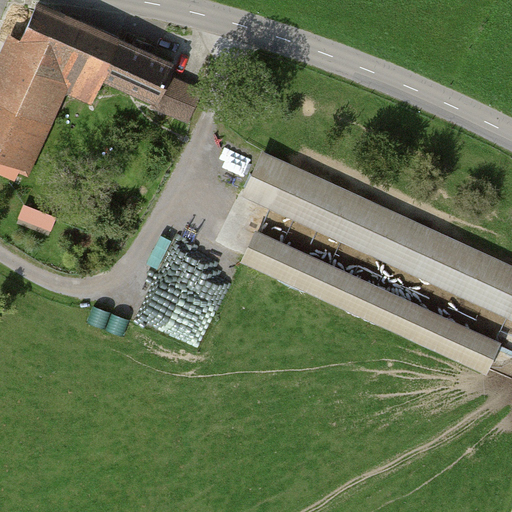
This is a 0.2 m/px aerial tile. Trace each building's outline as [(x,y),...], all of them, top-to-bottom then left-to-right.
[(94,28),(32,0),(28,0),(0,61),(0,144),(33,159),(94,28)] [(174,52),(118,26),(98,69),(155,95),(174,52)] [(511,268),(264,153),(246,191),(511,314),(511,268)] [(54,229),(60,212),(25,201),(20,218),(54,229)] [(500,340),(254,229),(240,261),(485,372),(500,340)]
